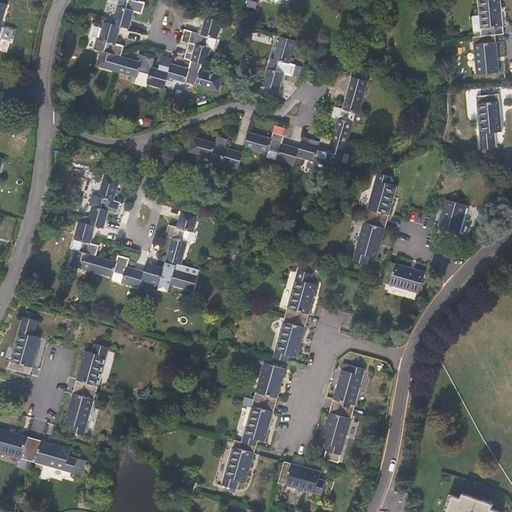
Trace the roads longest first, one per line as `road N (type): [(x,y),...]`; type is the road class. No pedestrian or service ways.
road 1 (residential): [(0,307),(37,208),(45,122)]
road 2 (residential): [(410,358),(327,344),(298,438)]
road 3 (residential): [(410,358),(374,511)]
road 4 (residential): [(137,141),(232,106),(277,116)]
